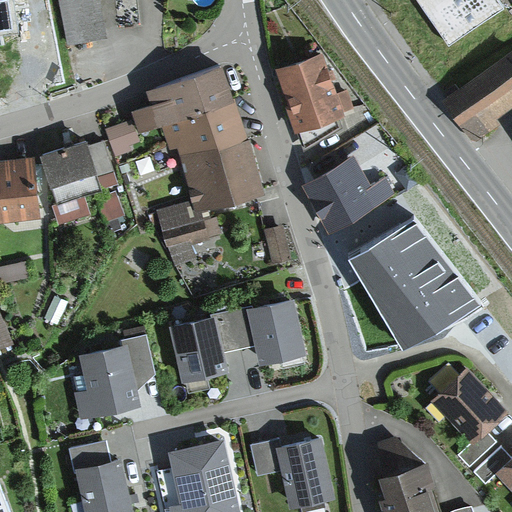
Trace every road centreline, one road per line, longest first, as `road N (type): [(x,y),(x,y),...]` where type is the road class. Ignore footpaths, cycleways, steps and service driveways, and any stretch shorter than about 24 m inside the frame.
road 1 (residential): [(241,11),(327,289),(364,511)]
road 2 (primary): [(511,221),(341,0)]
road 3 (residential): [(0,127),(149,78),(206,46),(241,11)]
